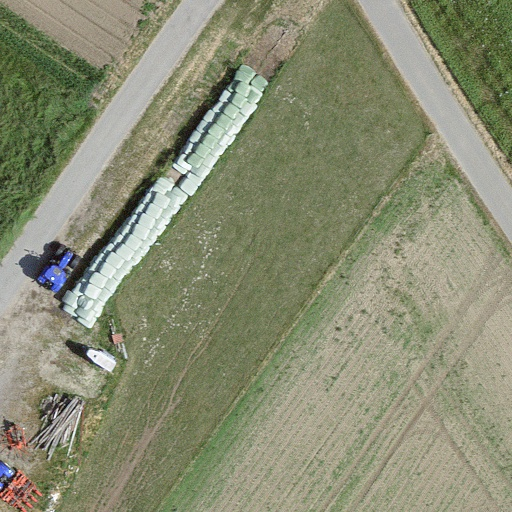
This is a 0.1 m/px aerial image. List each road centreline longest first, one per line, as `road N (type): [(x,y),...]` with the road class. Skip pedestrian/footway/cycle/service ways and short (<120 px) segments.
road 1 (residential): [(191,0),(0,298)]
road 2 (unclassified): [(383,0),(436,102),(511,216)]
